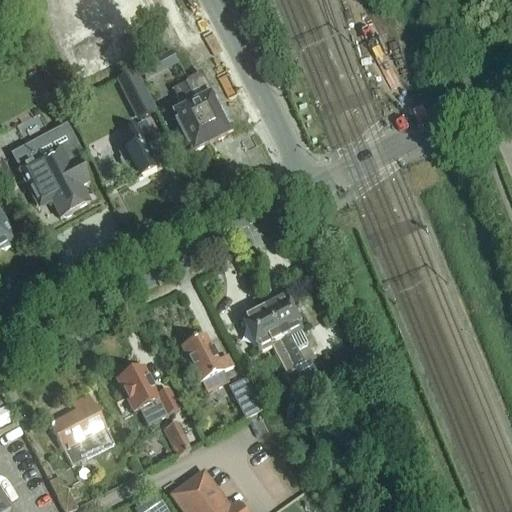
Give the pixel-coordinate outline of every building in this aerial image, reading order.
[(124,37),(151,23),(139,0),(138,0),(113,13),(111,9),(114,8),(110,0),(105,0),(64,22),(77,47),(95,38),(104,56),(127,43),(124,37)] [(152,0),(168,32),(201,16),(193,0),(152,0)] [(173,52),(164,57),(170,70),(180,65),(173,52)] [(149,65),(139,70),(146,83),(155,78),(149,65)] [(137,74),(118,84),(139,125),(158,115),(137,74)] [(200,128),(198,129),(207,147),(230,135),(200,75),(198,76),(198,77),(189,83),(185,84),(202,117),(196,120),(200,128)] [(192,155),(207,147),(198,129),(200,128),(196,120),(202,117),(185,84),(173,91),(183,111),(172,117),(177,126),(175,129),(179,137),(183,138),(192,155)] [(157,144),(147,124),(125,135),(132,149),(121,155),(123,158),(121,161),(124,167),(127,166),(136,183),(159,171),(149,153),(152,151),(150,147),(157,144)] [(67,129),(11,159),(37,207),(49,200),(60,221),(90,204),(82,189),(90,184),(78,162),(83,160),(67,129)] [(16,183),(2,162),(0,163),(0,178),(7,189),(16,183)] [(0,249),(1,249),(4,252),(10,248),(10,244),(14,242),(0,219),(0,249)] [(270,307),(264,310),(297,372),(308,395),(324,386),(311,361),(306,363),(292,336),(299,332),(282,301),(280,302),(277,300),(270,304),(270,307)] [(297,372),(264,310),(253,316),(250,314),(243,318),(243,321),(240,323),(257,354),(270,347),(273,353),(281,367),(286,377),(285,378),(295,401),(308,395),(297,372)] [(217,362),(204,338),(181,350),(206,397),(231,384),(225,374),(233,369),(226,357),(217,362)] [(153,390),(142,370),(117,383),(135,416),(140,413),(148,429),(179,413),(168,393),(159,397),(155,389),(153,390)] [(264,412),(248,381),(230,391),(246,422),(264,412)] [(72,407),(76,413),(48,428),(63,455),(65,454),(72,469),(113,447),(106,432),(88,398),(72,407)] [(190,454),(177,426),(164,433),(178,460),(190,454)] [(234,511),(207,473),(171,499),(180,511),(234,511)] [(0,480),(0,511),(8,511),(11,510),(2,496),(9,491),(2,479),(0,480)] [(72,511),(77,510),(61,480),(49,486),(62,511),(72,511)] [(166,511),(156,497),(142,507),(145,511),(166,511)]
